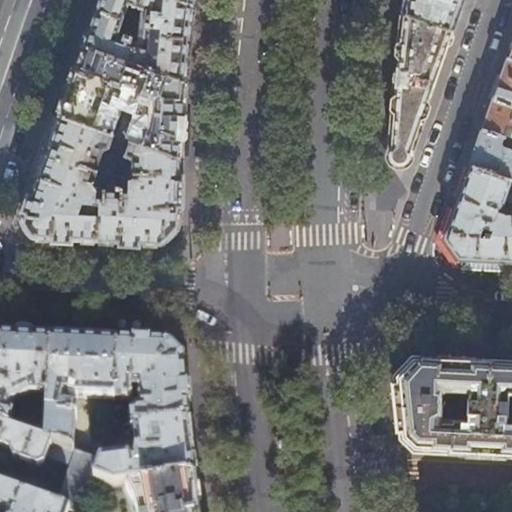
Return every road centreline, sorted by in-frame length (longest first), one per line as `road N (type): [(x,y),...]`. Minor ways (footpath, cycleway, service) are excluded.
road 1 (residential): [(372,302),(412,240),(495,0)]
road 2 (primary): [(330,299),(325,104),(339,0)]
road 3 (primary): [(261,0),(239,297)]
road 4 (tertiary): [(0,286),(239,297)]
road 5 (primary): [(239,297),(267,511)]
road 6 (primary): [(348,511),(331,355)]
road 7 (tertiary): [(372,302),(511,310)]
